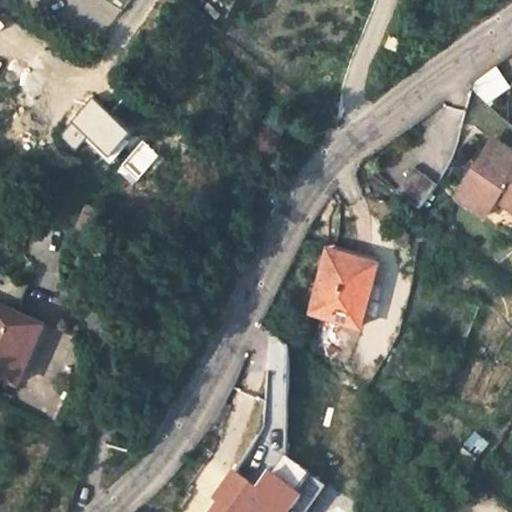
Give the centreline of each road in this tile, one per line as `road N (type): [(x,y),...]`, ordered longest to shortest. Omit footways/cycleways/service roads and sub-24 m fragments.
road 1 (unclassified): [(511,20),(340,148),(271,250),(179,441),(100,511)]
road 2 (unknown): [(388,0),(355,88),(365,130)]
